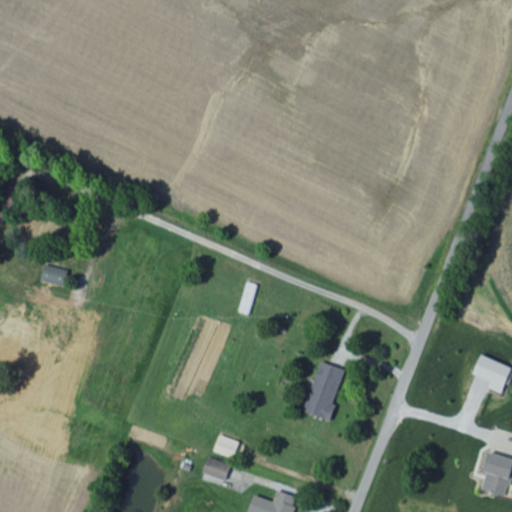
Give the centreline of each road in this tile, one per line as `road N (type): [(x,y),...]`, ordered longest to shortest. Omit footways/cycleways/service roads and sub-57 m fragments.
road 1 (residential): [(355,511),(511,99)]
road 2 (residential): [(414,357),(35,191)]
